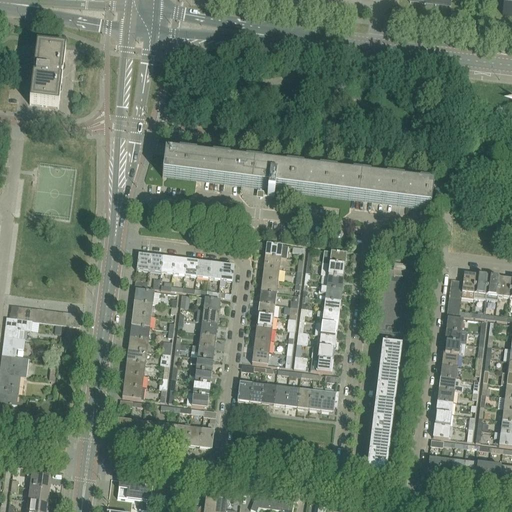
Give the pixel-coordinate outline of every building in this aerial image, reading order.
[(409,0),(409,4),(450,9),(451,0),(409,0)] [(511,0),(503,0),(502,15),(511,16),(511,0)] [(30,105),(29,106),(41,107),(58,109),(60,99),(58,99),(60,84),(61,84),(62,83),(61,82),(61,79),(62,79),(62,77),(61,77),(63,62),(64,62),(65,53),(65,52),(64,52),(53,51),(54,50),(48,50),(48,51),(38,50),(38,48),(36,48),(36,49),(35,59),(36,59),(35,69),(37,69),(36,75),(39,76),(38,80),(35,80),(35,86),(33,86),(32,95),(31,95),(30,105)] [(165,157),(162,179),(163,179),(163,177),(168,177),(196,181),(241,186),(243,187),(261,189),(260,193),(257,195),(257,196),(260,200),(263,197),(267,198),(274,199),(275,191),(285,192),(350,200),(425,209),(430,210),(429,212),(430,212),(433,190),(427,189),(424,189),(367,182),(364,182),(294,173),(291,173),(270,170),(263,169),(258,169),(245,167),(165,157)] [(267,246),(265,258),(280,260),(286,261),(288,249),(267,246)] [(323,265),(345,268),(346,256),(324,253),(323,265)] [(149,273),(150,258),(138,257),(136,272),(149,273)] [(163,260),(150,258),(149,273),(161,275),(163,260)] [(280,260),(265,258),(264,269),(279,271),(280,260)] [(175,261),(163,260),(161,275),(173,276),(175,261)] [(186,263),(175,261),(173,276),(184,278),(186,263)] [(198,264),(186,263),(184,278),(196,279),(198,264)] [(210,266),(198,264),(196,279),(208,281),(210,266)] [(323,265),(321,277),(343,280),(345,268),(323,265)] [(210,266),(208,281),(221,282),(222,267),(210,266)] [(234,269),(222,267),(221,282),(220,289),(225,289),(226,283),(232,284),(234,269)] [(264,269),(262,282),(277,284),(279,271),(264,269)] [(461,296),(461,300),(473,301),(476,278),(464,276),(463,284),(462,290),(461,296)] [(328,278),(326,290),(342,292),(343,280),(321,277),(328,278)] [(488,279),(476,278),(473,301),(485,303),(485,302),(488,279)] [(497,304),(497,299),(500,281),(488,279),(485,302),(497,304)] [(511,282),(500,281),(497,299),(510,301),(511,282)] [(262,282),(261,294),(276,296),(277,284),(262,282)] [(325,297),(325,302),(340,304),(342,292),(326,290),(319,289),(318,296),(325,297)] [(136,293),(134,304),(153,306),(157,307),(159,295),(154,294),(135,292),(135,293),(136,293)] [(261,294),(259,306),(274,308),(276,296),(261,294)] [(290,310),(291,310),(297,311),(298,298),(294,298),(293,304),(291,303),(290,310)] [(203,313),(218,315),(220,303),(197,300),(196,306),(204,307),(203,313)] [(325,302),(323,314),(339,316),(340,304),(325,302)] [(134,305),(133,316),(151,318),(153,306),(134,304),(134,305)] [(259,306),(258,317),(273,319),(274,308),(259,306)] [(19,309),(11,308),(10,321),(17,322),(19,309)] [(196,312),(194,324),(202,325),(217,326),(218,315),(203,313),(196,312)] [(322,320),(321,326),(337,328),(339,316),(323,314),(317,313),(317,319),(322,320)] [(81,317),(74,316),(73,329),(79,330),(81,317)] [(131,328),(150,331),(151,318),(133,316),(132,316),(132,317),(133,317),(131,328)] [(258,317),(256,329),(271,331),(273,319),(258,317)] [(5,330),(4,340),(5,340),(17,341),(23,342),(24,333),(31,334),(32,324),(29,323),(23,323),(17,322),(10,321),(6,320),(5,327),(7,328),(6,330),(5,330)] [(448,320),(446,332),(461,334),(463,322),(448,320)] [(294,334),(296,322),(289,321),(289,323),(288,323),(287,332),(288,332),(288,333),(290,334),(294,334)] [(298,335),(308,336),(308,335),(303,335),(304,323),(299,323),(298,335)] [(200,337),(215,339),(217,326),(202,325),(200,337)] [(314,337),(320,337),(336,339),(337,328),(321,326),(316,325),(314,337)] [(131,329),(130,340),(148,342),(150,331),(131,328),(131,329)] [(271,331),(256,329),(255,341),(270,343),(271,331)] [(446,332),(445,344),(466,347),(467,335),(461,334),(446,332)] [(307,348),(308,336),(298,335),(296,347),(301,348),(301,347),(307,348)] [(199,349),(214,351),(215,339),(200,337),(199,349)] [(320,337),(318,350),(334,352),(337,352),(338,345),(335,344),(336,339),(320,337)] [(17,341),(5,340),(4,349),(3,349),(2,358),(3,358),(15,360),(15,359),(16,359),(17,351),(24,352),(25,342),(23,342),(17,341)] [(148,342),(130,340),(129,340),(130,340),(128,352),(147,354),(148,342)] [(255,341),(253,353),(268,355),(270,343),(255,341)] [(445,344),(443,356),(458,358),(464,358),(466,347),(445,344)] [(382,346),(378,380),(397,382),(399,369),(399,363),(401,349),(386,347),(387,345),(385,345),(384,347),(382,346)] [(300,359),(301,348),(296,347),(295,359),(303,360),(303,359),(300,359)] [(191,360),(213,362),(214,351),(199,349),(192,348),(191,360)] [(313,349),(311,361),(317,362),(333,363),(334,352),(318,350),(313,349)] [(128,352),(127,364),(145,366),(147,354),(128,352)] [(503,363),(509,364),(511,364),(511,352),(510,352),(505,352),(503,363)] [(268,355),(253,353),(252,366),(267,368),(268,355)] [(169,369),(171,357),(162,356),(160,368),(164,368),(169,369)] [(443,356),(442,368),(457,370),(458,358),(443,356)] [(0,367),(0,370),(0,377),(13,379),(13,378),(20,379),(26,380),(29,361),(16,359),(15,359),(15,360),(3,358),(2,367),(0,367)] [(293,371),(305,372),(306,366),(302,365),(303,360),(295,359),(293,371)] [(196,372),(211,374),(213,362),(191,360),(190,366),(197,367),(196,372)] [(317,362),(316,374),(331,376),(333,363),(317,362)] [(127,364),(125,375),(144,378),(145,366),(127,364),(126,364),(127,364)] [(442,368),(440,380),(455,382),(457,370),(442,368)] [(194,384),(210,386),(211,374),(196,372),(190,372),(189,378),(195,379),(194,384)] [(123,387),(123,388),(142,390),(144,378),(125,375),(125,376),(125,375),(125,376),(124,387),(123,387)] [(507,383),(506,388),(511,388),(511,376),(507,376),(501,375),(500,382),(507,383)] [(0,396),(10,398),(10,397),(18,398),(20,379),(13,378),(13,379),(0,377),(0,380),(0,396)] [(325,378),(324,385),(327,385),(340,387),(340,380),(325,378)] [(166,393),(168,381),(163,380),(162,386),(162,388),(160,387),(159,392),(161,392),(166,393)] [(378,380),(374,413),(393,415),(395,401),(395,396),(397,382),(378,380)] [(440,380),(439,392),(454,394),(462,395),(463,389),(459,388),(460,382),(455,382),(440,380)] [(193,397),(208,399),(210,386),(194,384),(193,397)] [(239,385),(237,404),(238,404),(238,403),(249,404),(251,387),(240,385),(239,385)] [(264,388),(251,387),(249,404),(262,406),(264,388)] [(142,390),(123,388),(124,388),(123,399),(122,399),(122,400),(141,402),(142,390)] [(264,388),(262,406),(273,407),(275,390),(264,388)] [(288,391),(275,390),(273,407),(285,409),(288,391)] [(288,391),(285,409),(297,410),(299,393),(288,391)] [(437,403),(452,405),(454,394),(439,392),(437,403)] [(311,394),(299,393),(297,410),(309,412),(311,394)] [(311,394),(309,412),(321,413),(323,396),(311,394)] [(323,396),(321,413),(332,415),(333,415),(334,409),(337,410),(339,394),(335,394),(335,397),(334,397),(324,396),(323,396)] [(0,415),(8,416),(10,407),(16,408),(18,398),(10,397),(10,398),(0,396),(0,415)] [(186,408),(207,410),(208,399),(193,397),(188,396),(186,408)] [(511,401),(504,400),(503,412),(511,413),(511,401)] [(120,403),(119,409),(131,411),(132,404),(120,403)] [(437,403),(436,416),(451,418),(452,405),(437,403)] [(511,413),(503,412),(501,424),(511,425),(511,413)] [(203,418),(203,420),(215,421),(216,415),(204,413),(203,418)] [(374,413),(370,446),(389,448),(391,434),(391,429),(393,415),(374,413)] [(0,433),(13,435),(14,424),(19,425),(20,417),(8,416),(0,415),(0,433)] [(436,416),(434,427),(449,429),(451,418),(436,416)] [(118,421),(115,440),(128,442),(131,423),(118,421)] [(131,423),(128,442),(140,443),(142,424),(131,423)] [(142,424),(140,443),(152,445),(154,426),(142,424)] [(511,425),(501,424),(500,436),(511,437),(511,425)] [(154,426),(152,445),(164,446),(166,427),(154,426)] [(178,429),(176,448),(188,449),(190,430),(190,427),(185,426),(185,429),(178,429)] [(202,431),(200,451),(211,452),(215,427),(208,426),(207,432),(202,431)] [(166,427),(164,446),(176,448),(178,429),(166,427)] [(452,429),(449,429),(434,427),(433,439),(433,440),(448,441),(450,441),(452,429)] [(190,430),(188,449),(200,451),(202,431),(190,430)] [(499,448),(511,449),(511,437),(500,436),(494,435),(493,441),(499,441),(499,448)] [(389,448),(370,446),(366,479),(385,482),(387,467),(387,462),(389,448)] [(429,460),(426,479),(427,479),(427,478),(438,480),(441,462),(429,461),(429,460)] [(465,465),(463,483),(475,484),(477,461),(471,460),(470,466),(465,465)] [(477,461),(475,484),(486,485),(488,468),(484,467),(485,462),(477,461)] [(441,462),(438,480),(451,481),(453,464),(441,462)] [(488,468),(486,485),(498,487),(501,469),(496,469),(496,464),(489,463),(488,468)] [(453,464),(451,481),(463,483),(465,465),(453,464)] [(511,470),(501,469),(498,487),(510,488),(511,474),(511,470)] [(49,472),(28,470),(27,477),(31,478),(30,490),(49,493),(50,480),(48,480),(49,472)] [(126,501),(129,482),(120,481),(120,482),(118,500),(126,501)] [(151,511),(154,485),(129,482),(126,501),(140,503),(139,511),(151,511)] [(28,503),(47,506),(49,493),(30,490),(28,503)] [(213,511),(216,493),(206,492),(204,510),(192,508),(191,511),(213,511)] [(225,511),(228,495),(216,493),(213,511),(225,511)] [(281,511),(292,511),(293,503),(294,503),(256,498),(250,511),(257,511),(259,508),(260,508),(281,511)] [(27,511),(46,511),(47,506),(28,503),(27,511)]
